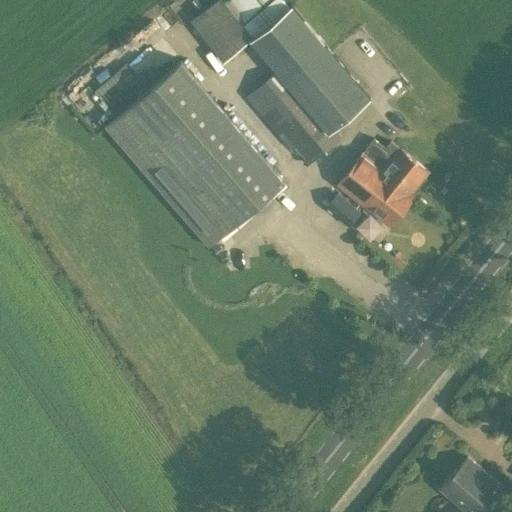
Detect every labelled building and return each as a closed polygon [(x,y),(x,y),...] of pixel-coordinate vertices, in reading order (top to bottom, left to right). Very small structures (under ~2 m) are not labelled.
[(253,104),(289,148),(294,144),(308,162),(341,135),(333,126),(369,95),(291,3),(288,5),(283,0),(225,0),(225,1),(223,0),(214,0),(191,18),(223,61),(250,38),(276,69),(245,96),(253,104)] [(104,125),(207,245),(284,179),(180,59),(104,125)] [(374,138),(364,150),(394,174),(392,177),(398,183),(393,189),(408,200),(413,194),(410,191),(428,168),(390,140),(385,147),(374,138)] [(394,174),(364,150),(338,183),(390,223),(408,200),(393,189),(398,183),(392,177),(394,174)] [(360,210),(338,190),(325,205),(347,225),(360,210)] [(441,486),(470,511),(480,511),(502,487),(467,456),(441,486)]
